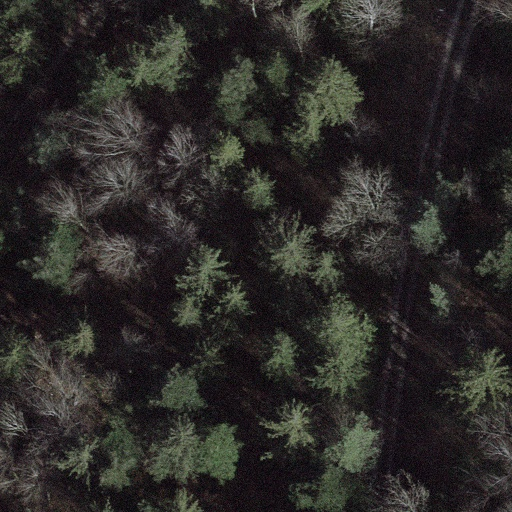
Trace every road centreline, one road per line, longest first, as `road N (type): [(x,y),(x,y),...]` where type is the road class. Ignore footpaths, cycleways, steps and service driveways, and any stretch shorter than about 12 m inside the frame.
road 1 (track): [(476,0),(444,107),(375,511)]
road 2 (motorway): [(236,511),(326,0)]
road 3 (track): [(106,0),(0,142)]
road 4 (motorway): [(34,0),(0,137)]
